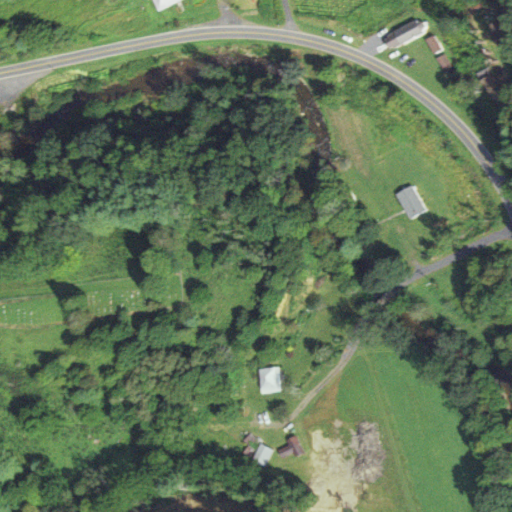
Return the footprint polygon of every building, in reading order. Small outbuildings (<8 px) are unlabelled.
[(150,0),(156,11),(180,0),(150,0)] [(391,33),(400,46),(422,31),(413,18),(391,33)] [(452,72),(440,55),(433,59),(446,77),(452,72)] [(479,79),(490,99),(497,95),(486,74),(479,79)] [(393,194),(407,219),(423,210),(409,185),(393,194)] [(255,369),(260,394),(280,390),(276,365),(255,369)]
